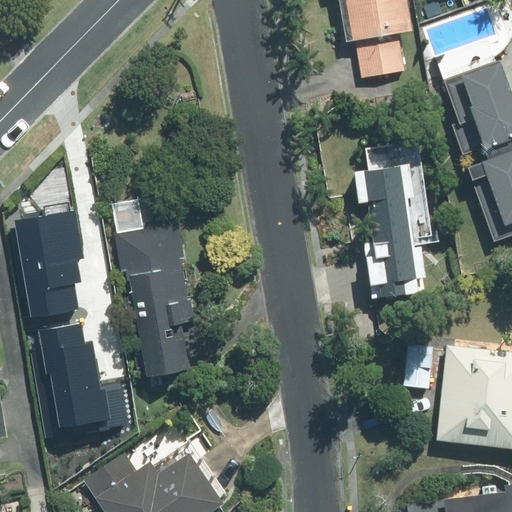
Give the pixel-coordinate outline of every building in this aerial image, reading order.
[(395,7),(394,0),(333,0),(343,49),(389,40),(384,11),(395,7)] [(511,117),(511,114),(476,28),(423,50),(459,135),(444,140),(449,158),(463,153),(483,205),(511,193),(511,141),(505,122),(511,117)] [(403,271),(385,143),(347,148),(365,277),(403,271)] [(94,296),(82,214),(11,224),(29,344),(54,341),(48,303),(94,296)] [(129,269),(147,370),(192,362),(184,318),(194,316),(176,214),(144,219),(145,225),(115,231),(122,270),(129,269)] [(511,357),(511,321),(432,316),(420,418),(507,425),(511,357)] [(74,328),(83,383),(130,376),(121,321),(74,328)] [(109,422),(66,452),(108,511),(149,511),(205,473),(173,428),(158,439),(150,428),(125,445),(109,422)] [(511,511),(511,455),(388,474),(393,511),(511,511)] [(12,511),(10,501),(0,502),(0,511),(12,511)]
